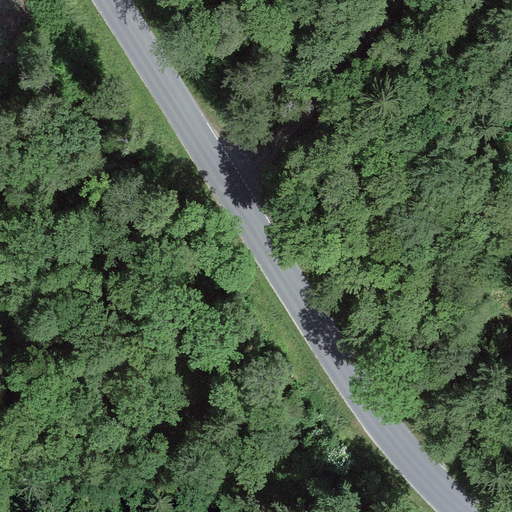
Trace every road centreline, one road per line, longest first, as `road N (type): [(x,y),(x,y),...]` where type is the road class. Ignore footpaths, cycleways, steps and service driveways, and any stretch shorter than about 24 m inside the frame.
road 1 (tertiary): [(462,511),(384,427),(113,0)]
road 2 (track): [(395,0),(231,188)]
